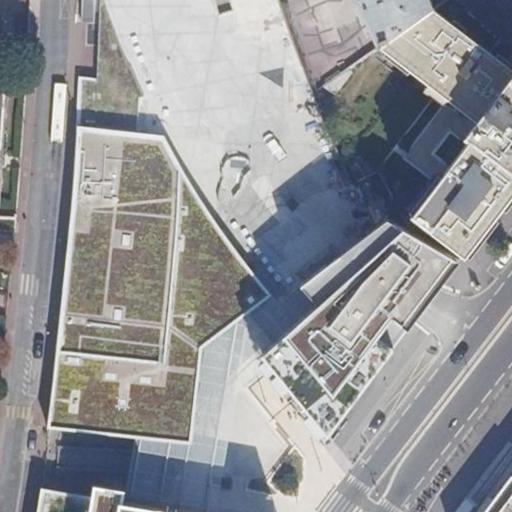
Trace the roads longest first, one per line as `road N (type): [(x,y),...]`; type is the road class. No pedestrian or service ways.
road 1 (primary): [(511,284),(341,511)]
road 2 (primary): [(387,511),(511,345)]
